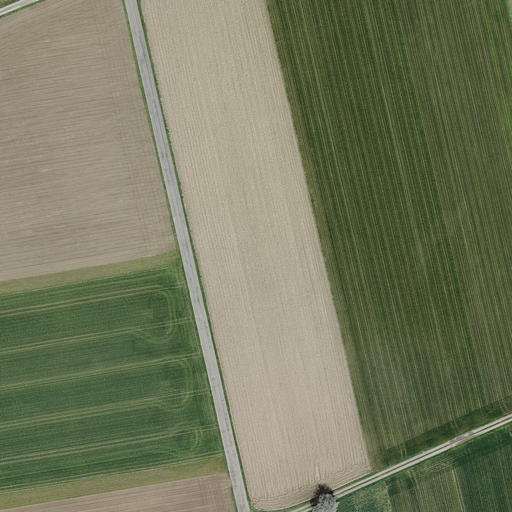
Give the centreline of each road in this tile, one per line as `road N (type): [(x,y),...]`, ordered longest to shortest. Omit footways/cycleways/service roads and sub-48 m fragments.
road 1 (residential): [(249,511),(129,0)]
road 2 (track): [(511,417),(297,511)]
